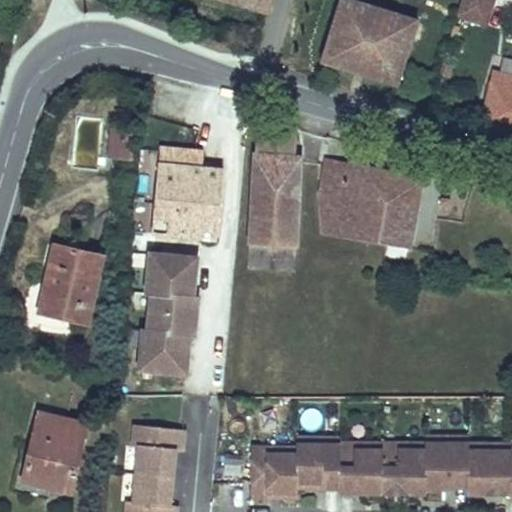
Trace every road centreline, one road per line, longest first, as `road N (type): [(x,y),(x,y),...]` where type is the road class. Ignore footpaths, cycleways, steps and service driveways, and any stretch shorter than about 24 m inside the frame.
road 1 (tertiary): [(0,184),(36,89),(68,54),(135,53),(263,89)]
road 2 (tertiary): [(263,89),(511,162)]
